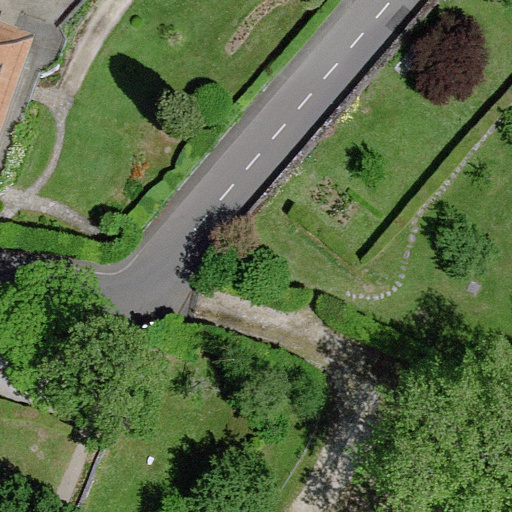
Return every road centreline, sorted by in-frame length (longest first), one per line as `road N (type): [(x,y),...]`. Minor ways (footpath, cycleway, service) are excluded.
road 1 (tertiary): [(0,272),(90,295),(124,294),(153,280),(391,0)]
road 2 (track): [(153,280),(327,348),(350,365),(352,423),(309,511)]
